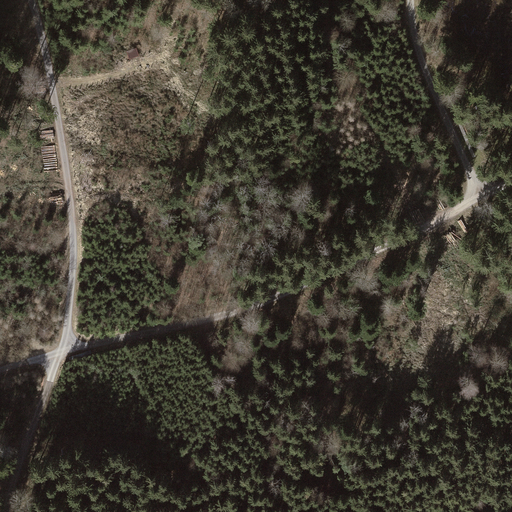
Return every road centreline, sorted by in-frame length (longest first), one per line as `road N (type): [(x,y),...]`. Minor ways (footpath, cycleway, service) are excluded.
road 1 (track): [(0,370),(266,302),(417,235),(480,195)]
road 2 (track): [(60,352),(72,217),(59,104),(32,0)]
road 3 (track): [(480,195),(420,54),(410,0)]
road 4 (track): [(60,352),(5,511)]
